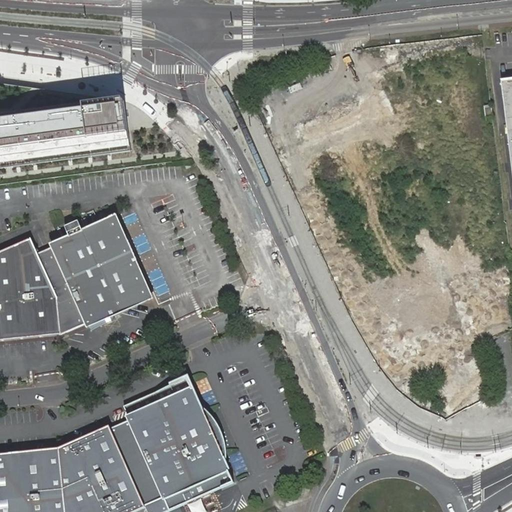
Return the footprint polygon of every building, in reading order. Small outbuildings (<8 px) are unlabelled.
[(426,331),(454,320),(397,177),(427,165),(449,218),(449,220),(459,219),(462,249),(476,248),(478,274),(496,273),(480,73),(390,80),(395,90),(390,92),(392,115),(406,114),(408,149),(386,158),(378,138),(375,138),(312,163),(336,224),(332,226),(332,235),(340,253),(351,252),(373,306),(379,305),(380,316),(385,316),(386,334),(426,331)] [(511,78),(503,80),(511,149),(511,78)] [(0,122),(126,105),(125,101),(0,85),(0,122)] [(126,105),(0,122),(0,170),(10,169),(19,168),(36,165),(71,160),(91,158),(109,155),(132,152),(132,148),(131,142),(130,135),(129,131),(129,129),(126,105)] [(128,239),(124,229),(118,216),(84,231),(80,220),(66,226),(70,237),(53,245),(54,247),(39,254),(32,239),(0,252),(0,340),(63,333),(88,323),(90,326),(154,297),(128,239)] [(352,285),(362,284),(359,268),(349,270),(352,285)] [(213,434),(205,413),(194,389),(188,377),(125,406),(132,419),(112,428),(111,425),(53,447),(58,489),(60,511),(134,511),(147,507),(146,505),(166,496),(172,509),(235,483),(230,471),(213,434)] [(208,411),(205,413),(213,434),(218,432),(208,411)] [(53,447),(0,452),(0,494),(58,489),(53,447)] [(60,511),(58,489),(0,494),(0,511),(60,511)]
